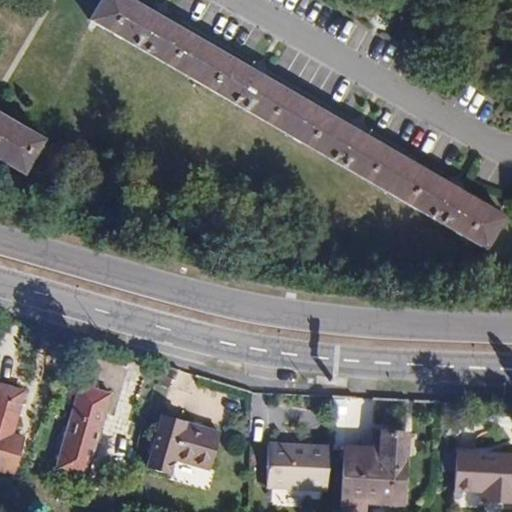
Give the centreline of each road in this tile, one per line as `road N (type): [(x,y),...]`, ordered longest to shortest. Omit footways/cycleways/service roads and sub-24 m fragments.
road 1 (primary): [(511,332),(236,309),(0,242)]
road 2 (primary): [(0,282),(227,347),(511,368)]
road 3 (residential): [(229,0),(511,147)]
